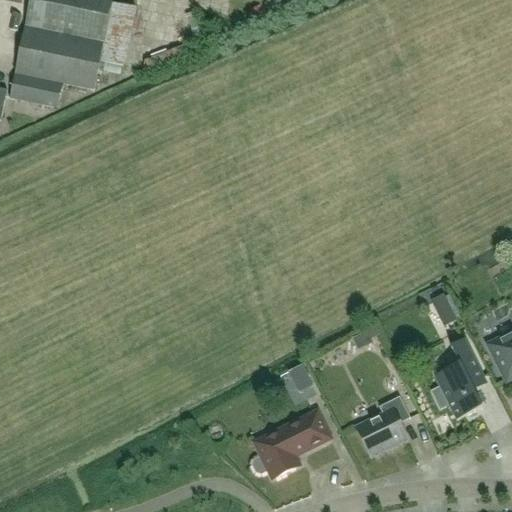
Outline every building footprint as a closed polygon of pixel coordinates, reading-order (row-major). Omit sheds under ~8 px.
[(100,64),(113,4),(113,0),(31,0),(10,100),(58,110),(63,86),(94,92),(100,64)] [(511,333),(487,346),(506,384),(511,380),(511,333)] [(441,408),(448,405),(457,422),(483,409),(472,387),(484,381),(464,341),(450,348),(457,361),(451,365),(453,369),(434,378),(441,390),(434,394),(441,408)] [(306,370),(285,377),(292,397),(313,390),(306,370)] [(371,459),(407,441),(400,425),(410,420),(400,398),(379,408),(383,415),(356,429),(371,459)] [(252,467),(256,474),(261,476),(268,472),(272,480),(299,467),(295,458),(331,440),(317,413),(254,444),(261,458),(254,462),(252,467)]
